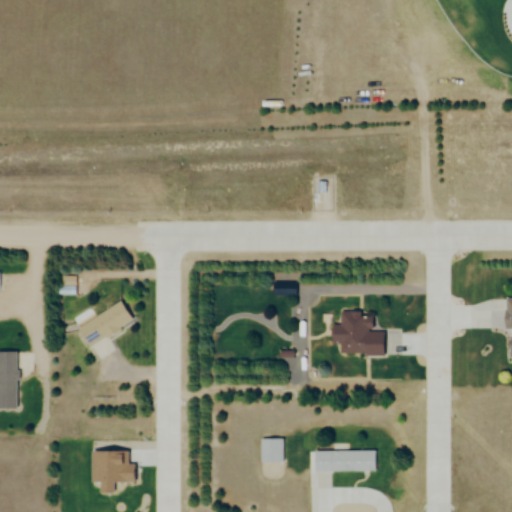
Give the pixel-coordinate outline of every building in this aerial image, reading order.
[(315,196),(326,196),(326,182),(315,182),(315,196)] [(75,330),(87,349),(131,320),(119,301),(75,330)] [(511,358),(511,309),(501,309),(501,329),(507,329),(507,358),(511,358)] [(338,355),(382,356),(383,332),(369,332),(370,313),(338,312),(338,325),(328,325),(327,344),(338,345),(338,355)] [(15,352),(0,352),(0,409),(15,410),(15,352)] [(260,439),(280,439),(281,462),(261,462),(260,439)] [(312,451),(374,450),(375,469),(313,470),(312,451)]
